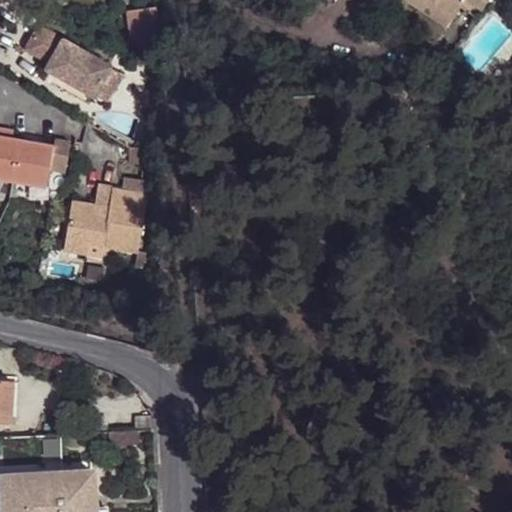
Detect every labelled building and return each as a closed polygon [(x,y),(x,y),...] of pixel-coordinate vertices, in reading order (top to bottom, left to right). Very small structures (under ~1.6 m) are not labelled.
[(401,0),(443,29),(463,0),(479,10),(486,0),(381,0),(390,5),(393,0),(401,0)] [(140,48),(159,45),(153,6),(134,9),(140,48)] [(111,70),(39,29),(27,51),(50,64),(46,71),(94,99),(111,70)] [(142,68),(161,65),(160,55),(140,58),(142,68)] [(111,70),(94,99),(107,106),(124,77),(111,70)] [(205,97),(189,98),(189,113),(205,112),(205,97)] [(0,179),(48,187),(51,169),(66,171),(71,140),(56,138),(54,146),(0,137),(0,179)] [(132,192),(150,195),(152,182),(134,180),(132,192)] [(75,204),(68,252),(88,255),(89,245),(106,248),(142,253),(150,195),(132,192),(114,190),(112,205),(110,217),(95,215),(96,207),(75,204)] [(106,248),(89,245),(88,255),(104,258),(106,248)] [(109,273),(92,270),(91,282),(108,284),(109,273)] [(352,370),(337,362),(304,429),(319,436),(352,370)] [(0,415),(10,416),(12,381),(0,380),(0,415)] [(138,428),(126,429),(126,440),(138,439),(138,428)] [(126,429),(108,430),(109,445),(126,444),(126,440),(126,429)] [(441,475),(457,483),(462,474),(446,466),(441,475)] [(92,471),(1,476),(2,511),(94,511),(94,507),(92,471)]
